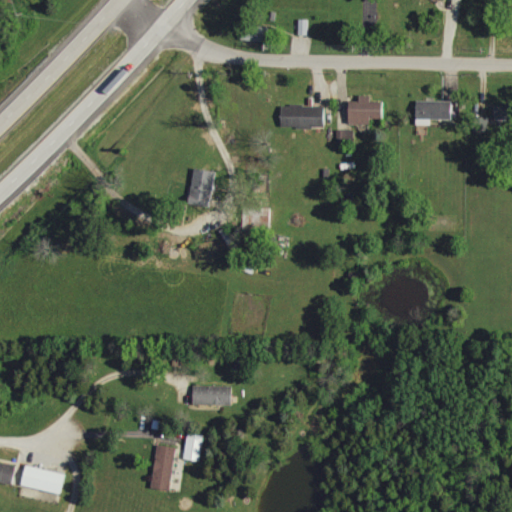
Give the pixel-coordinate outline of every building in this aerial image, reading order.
[(352,102),(352,124),(374,124),(374,119),(386,120),(386,102),(373,102),(373,96),(362,96),(362,102),(352,102)] [(419,125),(434,125),(434,120),(454,120),(455,101),(419,101),(419,125)] [(511,104),(496,105),(496,121),(511,120),(511,104)] [(283,107),(283,128),(327,127),(327,105),(283,107)] [(339,132),(340,145),(347,145),(346,131),(339,132)] [(219,172),(197,168),(190,203),(212,208),(219,172)] [(235,404),(234,385),(196,385),(196,405),(235,404)] [(186,458),(203,461),(207,434),(190,432),(186,458)] [(153,486),(172,489),(179,447),(160,444),(153,486)] [(0,480),(14,483),(17,463),(0,460),(0,480)] [(68,473),(28,464),(24,485),(63,494),(68,473)]
